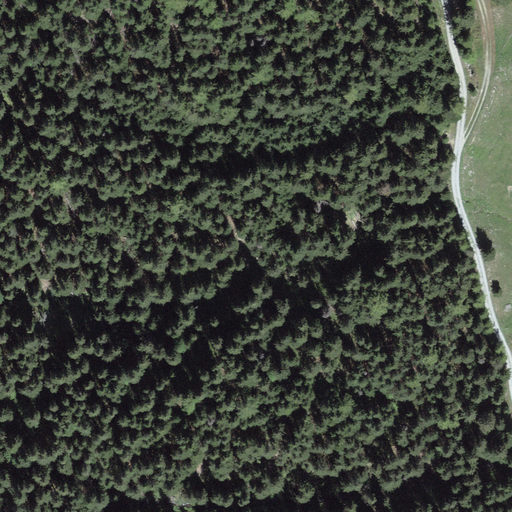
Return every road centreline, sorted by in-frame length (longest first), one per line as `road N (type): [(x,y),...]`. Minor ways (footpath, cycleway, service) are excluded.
road 1 (track): [(511,380),(454,213),(461,86),(444,0)]
road 2 (track): [(457,151),(487,79),(477,0)]
